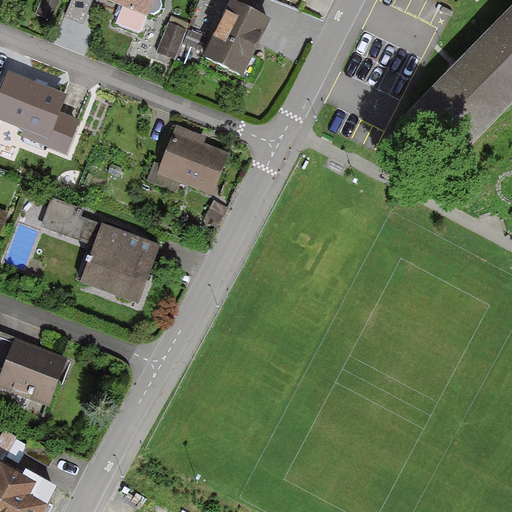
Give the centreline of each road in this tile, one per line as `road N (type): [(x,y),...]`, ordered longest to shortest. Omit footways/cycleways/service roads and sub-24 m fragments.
road 1 (residential): [(277,144),(0,35)]
road 2 (residential): [(160,364),(277,144)]
road 3 (residential): [(160,364),(0,301)]
road 4 (residential): [(79,511),(160,364)]
road 5 (residential): [(277,144),(351,0)]
